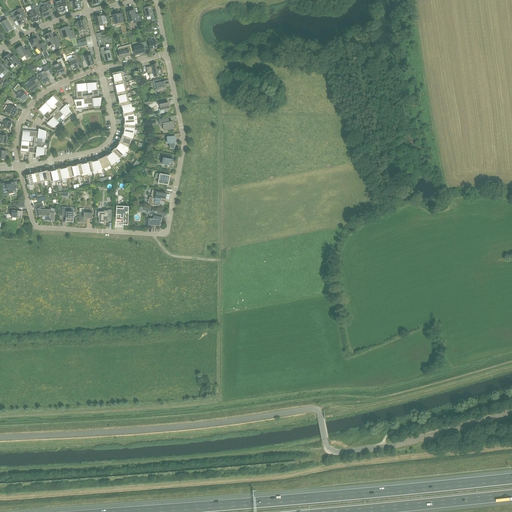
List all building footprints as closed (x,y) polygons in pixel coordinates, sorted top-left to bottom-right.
[(56,8),(58,12),(60,12),(61,13),(64,12),(65,10),(63,3),(66,2),(65,0),(59,0),(60,1),(55,3),(56,6),(55,7),(56,8)] [(74,6),(75,9),(81,8),(79,0),(73,0),(72,0),(73,1),(71,1),(70,2),(71,6),(72,6),(74,6)] [(52,8),(50,1),(43,4),(42,7),(40,8),(42,14),(42,16),(43,19),(45,18),(45,17),(50,15),(48,10),(48,9),(52,8)] [(33,10),(28,12),(32,22),(35,21),(36,22),(38,21),(39,21),(37,16),(40,15),(35,4),(31,6),(33,10)] [(151,7),(144,8),(146,17),(151,16),(152,21),(155,20),(153,14),(152,13),(151,7)] [(17,13),(11,16),(13,20),(16,19),(19,24),(20,26),(26,23),(22,16),(25,15),(22,8),(16,10),(17,13)] [(128,12),(127,12),(129,22),(135,21),(135,22),(136,22),(138,29),(142,29),(139,15),(136,16),(134,10),(134,11),(134,10),(133,9),(128,10),(128,11),(128,12)] [(127,33),(122,13),(113,15),(114,17),(112,18),(111,18),(111,21),(111,22),(112,26),(115,25),(116,26),(120,25),(122,34),(127,33)] [(9,15),(5,17),(0,20),(0,23),(1,23),(7,33),(13,30),(10,25),(11,25),(10,24),(13,22),(9,15)] [(101,16),(95,18),(98,31),(101,30),(100,26),(103,26),(102,23),(107,22),(105,15),(101,16)] [(87,26),(85,27),(84,20),(78,22),(78,23),(75,23),(76,28),(79,27),(80,31),(84,30),(85,33),(88,33),(87,26)] [(68,27),(62,29),(59,30),(61,35),(64,34),(65,38),(69,37),(70,40),(75,38),(73,31),(70,32),(68,27)] [(52,32),(50,33),(49,33),(48,33),(48,34),(44,35),(48,46),(56,44),(57,47),(61,46),(58,38),(54,39),(52,32)] [(30,42),(34,50),(37,49),(41,53),(42,52),(44,58),(49,56),(43,43),(40,45),(37,38),(30,42)] [(158,45),(158,44),(158,43),(157,43),(157,42),(156,42),(155,42),(155,40),(151,41),(151,39),(148,40),(150,50),(151,51),(152,51),(152,50),(153,50),(153,49),(157,48),(157,47),(158,47),(158,46),(158,45)] [(133,51),(134,56),(140,55),(139,54),(145,52),(144,49),(147,49),(146,42),(141,43),(141,46),(134,48),(134,51),(133,51)] [(118,50),(120,58),(130,56),(129,52),(132,52),(130,45),(119,48),(118,50)] [(25,56),(27,59),(32,56),(29,50),(26,52),(22,46),(16,50),(21,58),(25,56)] [(104,55),(105,62),(112,60),(110,51),(105,51),(104,48),(101,48),(102,56),(104,55)] [(16,57),(13,59),(9,54),(3,59),(9,67),(13,64),(15,67),(20,63),(16,57)] [(76,61),(79,60),(77,54),(72,56),(73,59),(69,60),(72,70),(78,67),(76,61)] [(84,61),(86,60),(88,66),(94,64),(91,54),(85,55),(86,57),(82,58),(84,61)] [(62,58),(57,60),(58,63),(54,64),(53,66),(54,68),(56,69),(59,75),(65,73),(61,65),(64,64),(62,58)] [(157,69),(157,68),(156,64),(152,65),(152,66),(146,67),(147,73),(153,74),(154,78),(159,77),(158,75),(163,74),(162,68),(157,69)] [(0,75),(2,73),(3,74),(5,74),(9,70),(3,65),(0,68),(0,67),(0,75)] [(48,66),(45,68),(44,71),(39,71),(39,74),(38,74),(39,75),(39,78),(41,78),(43,83),(50,80),(47,75),(49,74),(49,75),(52,73),(48,66)] [(30,83),(26,86),(31,92),(38,87),(37,85),(36,84),(39,82),(35,76),(28,81),(30,83)] [(164,89),(166,89),(164,82),(161,82),(161,79),(152,81),(153,84),(156,83),(157,88),(156,89),(155,89),(155,90),(155,91),(156,92),(157,92),(160,92),(160,95),(165,94),(164,89)] [(92,90),(93,95),(93,96),(99,95),(97,82),(86,83),(87,91),(92,90)] [(76,84),(77,97),(83,96),(82,91),(87,91),(86,83),(76,84)] [(18,92),(16,95),(18,97),(17,98),(21,102),(23,100),(23,101),(27,96),(22,91),(24,89),(18,84),(14,89),(18,92)] [(54,105),(58,108),(62,104),(54,95),(46,103),(51,108),(54,105)] [(94,108),(100,108),(99,95),(93,96),(93,95),(88,96),(88,104),(93,104),(94,108)] [(78,110),(84,109),(83,104),(88,104),(88,96),(83,96),(77,97),(78,110)] [(5,111),(4,114),(8,116),(10,114),(14,116),(17,109),(11,106),(13,103),(7,99),(5,103),(9,105),(5,111)] [(165,113),(164,110),(170,109),(169,104),(167,103),(165,103),(164,100),(157,102),(158,105),(160,105),(161,109),(159,109),(160,114),(165,113)] [(38,110),(47,120),(51,115),(47,112),(51,108),(46,103),(38,110)] [(67,117),(71,113),(62,104),(58,108),(54,112),(60,118),(64,114),(67,117)] [(55,129),(60,125),(60,124),(56,121),(60,118),(54,112),(51,115),(47,120),(55,129)] [(0,121),(2,122),(1,127),(9,130),(10,126),(11,126),(12,123),(6,121),(7,117),(0,115),(0,119),(1,119),(0,121)] [(163,125),(164,131),(174,129),(172,122),(169,122),(168,121),(167,121),(167,118),(159,120),(160,126),(163,125)] [(29,137),(34,137),(35,137),(35,131),(23,130),(22,141),(29,142),(29,137)] [(34,137),(34,142),(42,143),(43,138),(47,139),(48,133),(35,131),(35,137),(34,137)] [(132,138),(133,134),(125,132),(124,135),(123,134),(122,137),(132,140),(133,138),(132,138)] [(175,144),(175,143),(176,143),(175,136),(167,137),(167,143),(168,143),(168,144),(169,143),(169,144),(170,148),(173,149),(174,150),(174,149),(174,148),(175,147),(175,146),(175,145),(175,144)] [(122,137),(120,142),(129,147),(129,146),(132,141),(132,140),(122,137)] [(20,152),(33,153),(34,147),(33,147),(28,147),(29,142),(22,141),(20,152)] [(46,154),(46,149),(42,148),(42,143),(34,142),(33,147),(34,147),(33,153),(46,154)] [(120,145),(118,147),(125,152),(128,149),(129,147),(120,142),(119,144),(120,145)] [(115,148),(113,150),(121,158),(123,156),(125,152),(118,147),(116,149),(115,148)] [(113,153),(110,155),(116,162),(119,159),(121,158),(113,150),(112,152),(113,153)] [(173,160),(168,159),(168,155),(161,154),(160,160),(163,160),(162,165),(172,166),(173,160)] [(107,156),(105,157),(110,166),(112,165),(116,162),(110,155),(108,157),(107,156)] [(105,157),(100,159),(104,169),(105,169),(110,166),(105,157)] [(98,161),(95,162),(97,171),(102,170),(104,169),(100,159),(98,160),(98,161)] [(50,181),(50,182),(50,184),(47,170),(45,171),(45,172),(42,173),(44,182),(47,181),(50,181)] [(48,170),(47,170),(50,184),(56,182),(53,172),(51,173),(50,171),(48,172),(48,170)] [(160,174),(158,183),(168,185),(170,176),(160,174)] [(17,192),(16,187),(15,187),(14,182),(9,182),(9,184),(5,184),(6,189),(8,189),(9,193),(17,192)] [(159,206),(160,205),(161,200),(161,198),(166,199),(167,194),(157,192),(157,191),(152,190),(151,196),(152,196),(150,204),(151,205),(152,205),(153,206),(154,206),(155,206),(156,206),(157,206),(159,206)] [(42,203),(35,204),(37,212),(36,212),(37,216),(41,215),(42,216),(43,216),(43,217),(44,219),(46,219),(46,221),(54,221),(54,213),(49,212),(49,210),(47,210),(46,210),(41,210),(40,208),(43,207),(42,203)] [(21,218),(22,211),(16,211),(17,207),(9,207),(9,213),(12,213),(11,217),(21,218)] [(70,207),(62,207),(62,216),(66,216),(66,222),(73,222),(74,212),(70,212),(70,207)] [(116,220),(123,220),(124,215),(125,215),(126,212),(129,213),(129,207),(124,207),(124,209),(116,209),(116,220)] [(106,224),(106,220),(107,220),(108,219),(111,219),(112,210),(108,210),(108,211),(104,210),(104,212),(98,211),(98,218),(99,218),(99,223),(106,224)] [(160,212),(152,210),(151,212),(153,213),(155,214),(154,216),(153,217),(152,219),(150,219),(149,218),(147,218),(146,219),(146,221),(148,223),(148,226),(153,226),(153,225),(160,226),(162,217),(159,217),(160,212)] [(79,212),(79,222),(87,223),(87,218),(92,219),(92,213),(88,213),(84,213),(83,213),(79,212)] [(0,280),(34,279),(33,272),(0,273),(0,280)] [(40,304),(39,281),(30,281),(31,304),(40,304)] [(0,314),(35,313),(35,306),(0,307),(0,314)]
